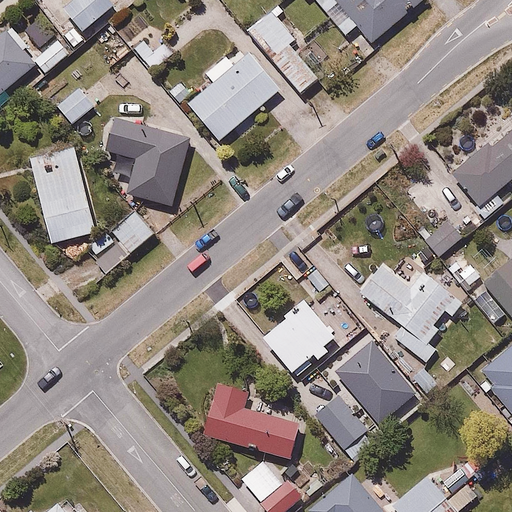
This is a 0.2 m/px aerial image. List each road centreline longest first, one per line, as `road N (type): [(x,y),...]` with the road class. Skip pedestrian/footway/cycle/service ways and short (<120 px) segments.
road 1 (residential): [(437,65),(75,371)]
road 2 (residential): [(75,371),(194,511)]
